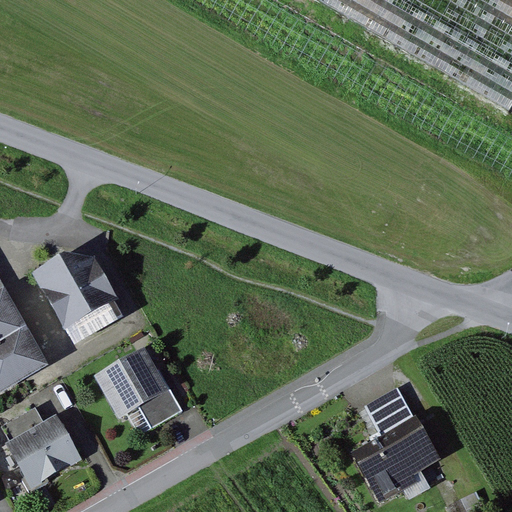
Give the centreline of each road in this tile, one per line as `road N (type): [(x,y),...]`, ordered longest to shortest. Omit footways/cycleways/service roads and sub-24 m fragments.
road 1 (residential): [(0,128),(429,291)]
road 2 (residential): [(105,511),(402,332)]
